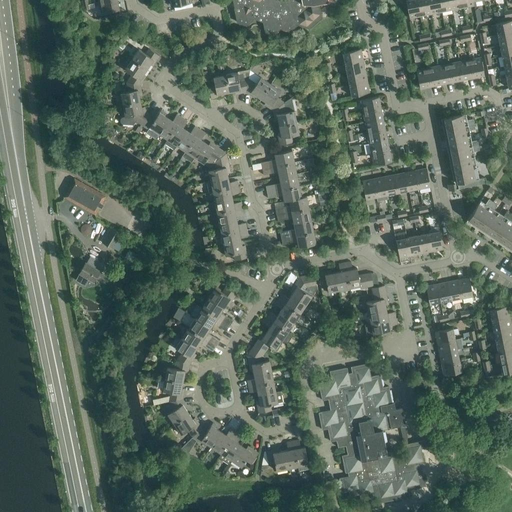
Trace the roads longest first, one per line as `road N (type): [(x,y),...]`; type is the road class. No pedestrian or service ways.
road 1 (secondary): [(85,511),(24,190)]
road 2 (residential): [(165,73),(220,34),(218,23),(212,10),(154,20),(132,0)]
road 3 (residential): [(424,104),(458,257)]
road 4 (residential): [(359,0),(363,17),(381,30),(397,99),(424,104)]
road 5 (secondary): [(19,120),(1,0)]
road 6 (residential): [(277,269),(243,154)]
